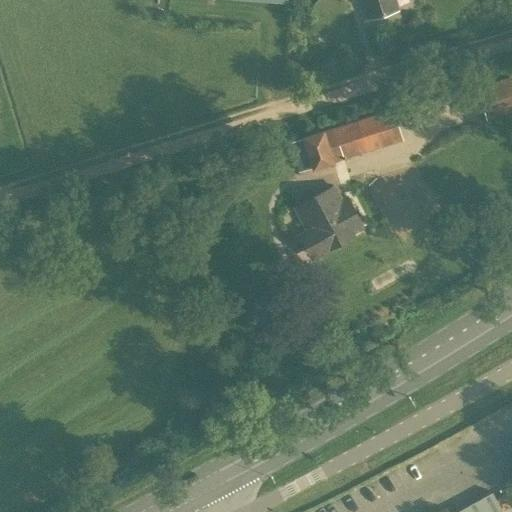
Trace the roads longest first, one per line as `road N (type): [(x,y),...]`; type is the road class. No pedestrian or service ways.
road 1 (track): [(511,42),(0,199)]
road 2 (primary): [(164,511),(511,292)]
road 3 (unclassified): [(254,511),(511,369)]
road 4 (unknown): [(373,511),(505,445)]
